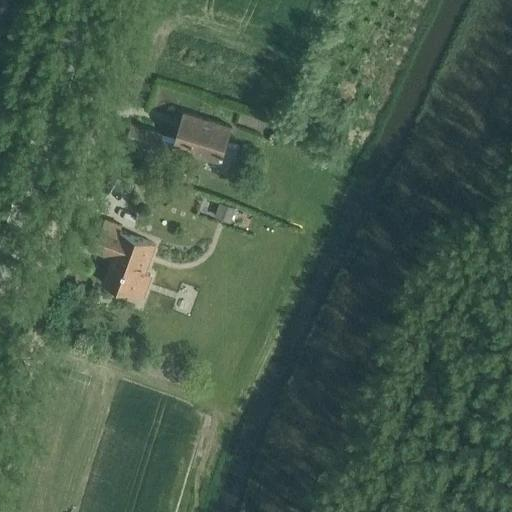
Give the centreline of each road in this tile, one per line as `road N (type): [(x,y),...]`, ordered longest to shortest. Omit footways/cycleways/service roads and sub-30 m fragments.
road 1 (track): [(135,0),(62,234),(49,263),(0,316)]
road 2 (tertiary): [(0,283),(84,0)]
road 3 (track): [(0,461),(49,263)]
